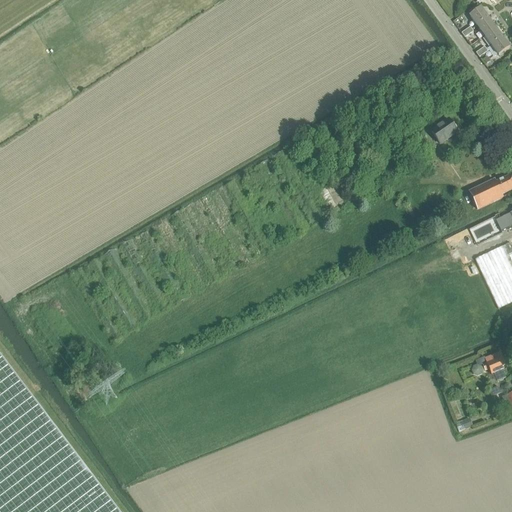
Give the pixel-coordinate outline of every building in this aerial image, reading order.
[(470,17),(477,27),(488,19),(480,9),(470,17)] [(477,27),(484,37),(495,29),(488,19),(477,27)] [(484,37),(491,47),(502,39),(495,29),(484,37)] [(509,49),(502,39),(491,47),(498,57),(509,49)] [(457,133),(448,120),(431,132),(440,145),(457,133)] [(312,227),(326,219),(286,150),(272,158),(312,227)] [(295,237),(308,229),(269,160),(255,168),(295,237)] [(469,193),(477,211),(503,199),(501,196),(511,190),(511,180),(510,176),(495,184),(494,181),(469,193)] [(260,257),(273,249),(233,181),(220,188),(260,257)] [(331,215),(347,206),(334,184),(318,193),(331,215)] [(256,259),(216,191),(203,198),(243,267),(256,259)] [(226,277),(239,269),(199,200),(186,208),(226,277)] [(222,279),(182,210),(169,218),(209,287),(222,279)] [(511,213),(496,222),(501,232),(511,227),(511,213)] [(205,289),(165,220),(152,228),(192,297),(205,289)] [(188,299),(148,230),(135,238),(175,307),(188,299)] [(159,316),(171,309),(131,240),(119,247),(159,316)] [(475,261),(498,310),(511,303),(511,247),(510,244),(475,261)] [(155,318),(116,249),(103,257),(142,326),(155,318)] [(127,335),(140,327),(100,259),(87,266),(127,335)] [(124,336),(84,268),(72,275),(112,344),(124,336)] [(489,371),(491,375),(491,376),(493,375),(497,383),(506,379),(502,371),(507,369),(500,353),(484,360),(486,364),(482,366),(483,367),(481,367),(477,366),(473,367),(471,372),(473,376),(477,377),(481,376),(483,372),(484,372),(485,372),(489,371)] [(0,511),(118,511),(0,355),(0,511)] [(497,388),(488,392),(491,397),(500,394),(497,388)] [(511,394),(506,396),(502,398),(508,414),(511,411),(511,394)] [(470,420),(462,422),(465,431),(473,428),(470,420)]
